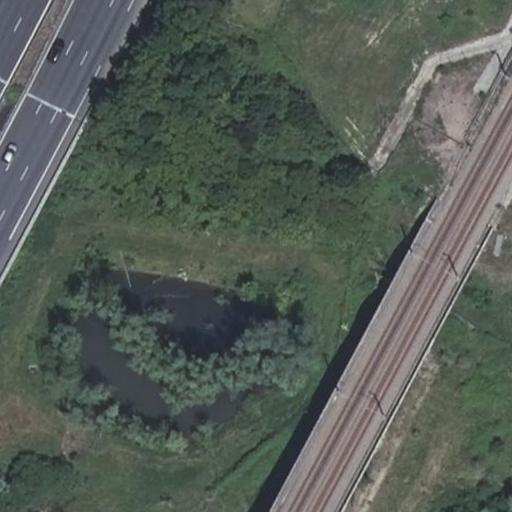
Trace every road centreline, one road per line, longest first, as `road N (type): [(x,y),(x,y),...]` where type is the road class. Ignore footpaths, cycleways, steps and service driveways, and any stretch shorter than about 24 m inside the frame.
road 1 (motorway): [(0,210),(104,0)]
road 2 (track): [(407,511),(452,437),(471,419),(497,412)]
